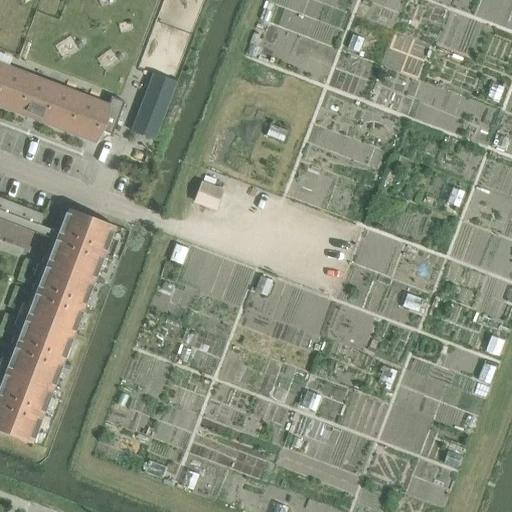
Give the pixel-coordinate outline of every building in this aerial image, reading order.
[(440,34),(443,16),(425,13),(422,31),(440,34)] [(391,56),(377,89),(490,137),(511,85),(511,73),(498,68),(492,82),(435,58),(429,72),(391,56)] [(0,107),(95,144),(100,131),(112,136),(125,103),(111,97),(108,106),(0,64),(0,107)] [(176,83),(154,75),(133,132),(155,140),(176,83)] [(293,188),(368,217),(403,125),(351,105),(343,124),(321,116),(293,188)] [(511,147),(492,141),(456,249),(510,267),(511,265),(511,264),(511,147)] [(225,190),(203,182),(196,202),(218,210),(225,190)] [(0,214),(16,219),(11,239),(44,248),(51,223),(61,225),(63,217),(47,213),(51,199),(0,184),(0,214)] [(0,389),(0,432),(34,446),(117,227),(68,208),(0,389)] [(363,254),(388,258),(389,248),(398,249),(401,230),(366,226),(363,254)] [(243,255),(232,278),(247,285),(258,262),(243,255)] [(268,265),(265,282),(277,284),(280,267),(268,265)] [(412,294),(401,293),(398,312),(428,317),(433,286),(414,282),(412,294)] [(286,437),(281,454),(314,463),(318,446),(286,437)] [(456,439),(452,454),(466,458),(470,444),(456,439)] [(173,466),(175,454),(154,450),(151,461),(173,466)] [(437,511),(439,505),(427,501),(430,491),(413,486),(404,511),(437,511)] [(283,511),(290,511),(297,496),(285,491),(278,510),(283,511)]
